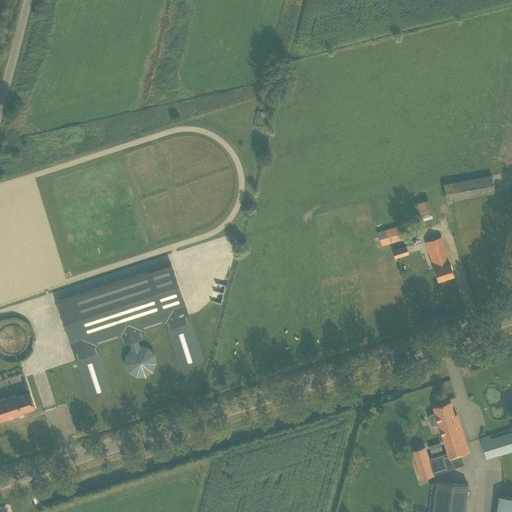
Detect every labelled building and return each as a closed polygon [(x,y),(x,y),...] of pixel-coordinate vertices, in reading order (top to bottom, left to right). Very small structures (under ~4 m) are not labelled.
[(492,175),(444,184),(447,201),(495,192),(492,175)] [(416,202),(423,221),(433,217),(426,198),(416,202)] [(405,224),(377,232),(381,245),(409,236),(405,224)] [(438,280),(454,275),(450,262),(449,262),(441,236),(426,241),(434,267),(438,280)] [(408,253),(406,247),(393,251),(395,257),(408,253)] [(149,271),(57,301),(76,360),(88,398),(111,390),(99,353),(97,345),(119,338),(122,345),(129,343),(130,347),(124,355),(123,364),(128,373),(136,377),(145,376),(152,371),(156,362),(154,353),(148,347),(139,345),(137,340),(145,337),(143,330),(165,323),(167,330),(179,368),(202,360),(191,322),(187,311),(184,303),(162,311),(149,271)] [(17,396),(16,395),(0,399),(0,420),(22,413),(22,411),(35,407),(30,392),(17,396)] [(425,446),(411,450),(421,479),(435,474),(434,474),(464,464),(461,454),(468,452),(456,414),(454,415),(450,402),(434,407),(435,412),(430,414),(428,416),(430,424),(434,424),(439,423),(448,452),(429,458),(425,446)] [(510,451),(505,434),(481,441),(487,458),(510,451)] [(438,443),(431,448),(433,452),(440,447),(438,443)] [(466,511),(470,483),(437,480),(435,491),(430,491),(429,505),(434,506),(432,511),(466,511)] [(511,496),(498,495),(497,505),(511,506),(511,496)]
